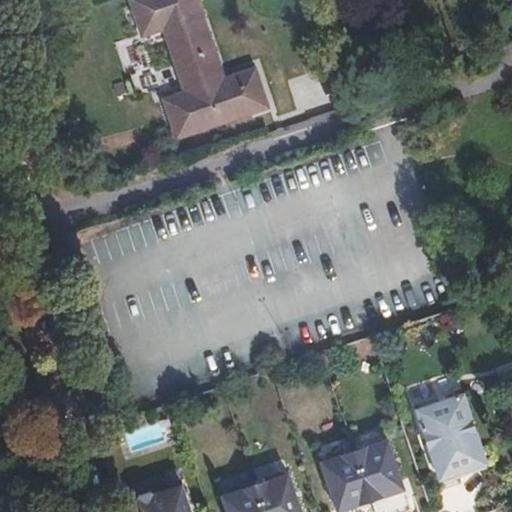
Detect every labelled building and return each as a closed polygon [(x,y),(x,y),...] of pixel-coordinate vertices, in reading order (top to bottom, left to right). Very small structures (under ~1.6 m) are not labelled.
[(166,97),(177,133),(262,105),(250,69),(219,79),(192,0),(133,0),(143,30),(158,25),(179,92),(166,97)] [(455,466),(458,475),(483,467),(472,433),(468,434),(465,425),(469,423),(460,397),(432,407),(429,405),(414,410),(414,412),(413,413),(420,436),(419,437),(424,450),(425,450),(432,473),(455,466)] [(317,464),(332,511),(337,511),(399,492),(383,442),(381,443),(376,442),(362,446),(359,450),(340,456),(336,455),(322,459),(319,464),(317,464)] [(218,497),(222,511),(296,511),(284,475),(282,476),(276,474),(262,479),(260,483),(241,489),(237,487),(223,492),(220,496),(218,497)] [(186,511),(178,485),(175,486),(172,485),(159,489),(158,492),(130,501),(133,511),(186,511)]
